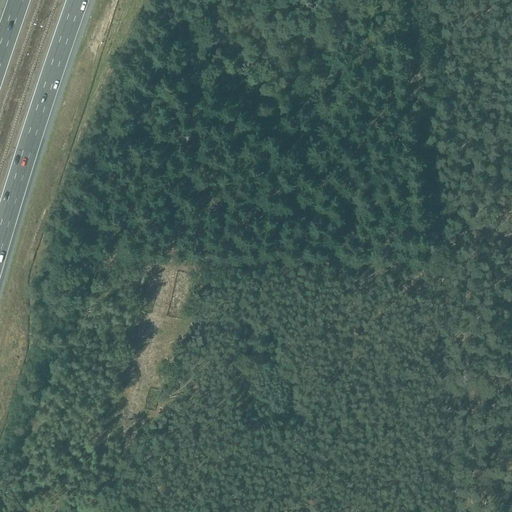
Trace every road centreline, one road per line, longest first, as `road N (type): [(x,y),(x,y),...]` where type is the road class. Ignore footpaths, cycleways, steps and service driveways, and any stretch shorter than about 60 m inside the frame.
road 1 (track): [(92,511),(147,270),(170,261),(441,265)]
road 2 (unknown): [(477,511),(467,257),(445,38)]
road 3 (motorway): [(0,240),(78,0)]
road 4 (track): [(441,265),(445,235),(418,43),(445,38)]
road 5 (track): [(455,511),(441,265)]
